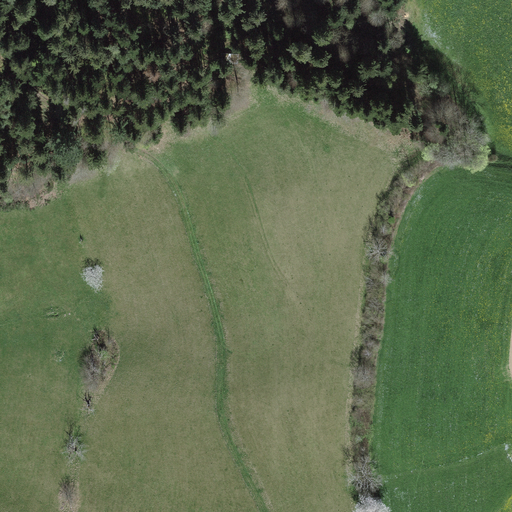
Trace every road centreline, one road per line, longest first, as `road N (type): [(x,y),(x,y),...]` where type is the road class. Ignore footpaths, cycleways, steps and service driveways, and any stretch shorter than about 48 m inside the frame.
road 1 (track): [(0,49),(48,92),(133,110),(220,143)]
road 2 (track): [(104,0),(113,32),(136,60),(222,68),(256,94)]
